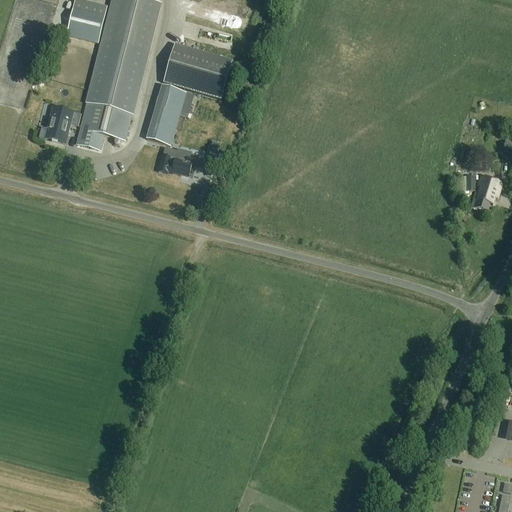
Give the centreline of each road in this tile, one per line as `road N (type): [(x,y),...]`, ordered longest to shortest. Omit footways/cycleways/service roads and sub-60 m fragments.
road 1 (unclassified): [(486,315),(318,260),(0,181)]
road 2 (track): [(108,511),(203,233)]
road 3 (unclassified): [(423,455),(486,315)]
